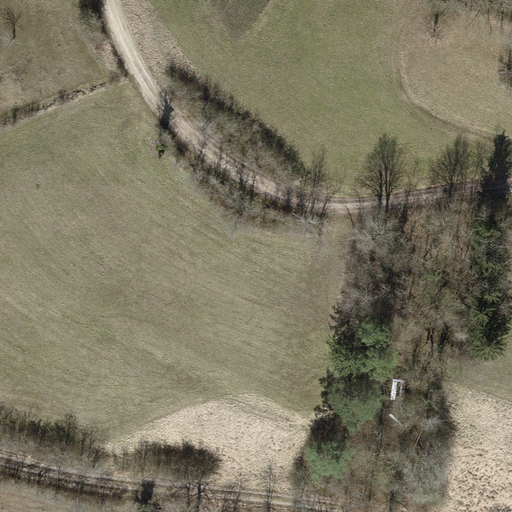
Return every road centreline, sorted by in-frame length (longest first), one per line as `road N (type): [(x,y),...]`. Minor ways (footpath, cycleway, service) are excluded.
road 1 (track): [(115,0),(142,78),(214,155),(319,203),(444,196),(511,175)]
road 2 (track): [(0,455),(382,511)]
road 3 (track): [(511,131),(496,119),(440,110),(407,85),(392,44),(398,0)]
